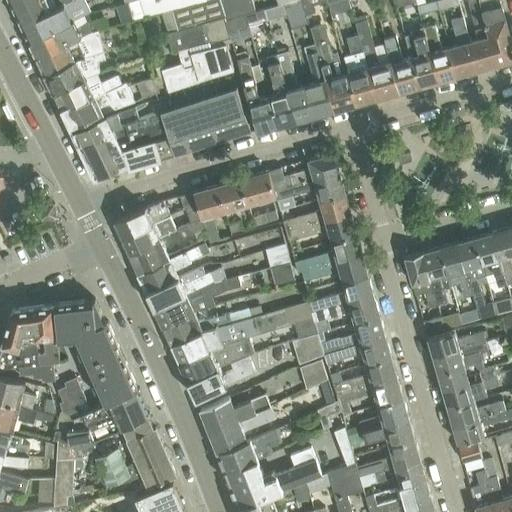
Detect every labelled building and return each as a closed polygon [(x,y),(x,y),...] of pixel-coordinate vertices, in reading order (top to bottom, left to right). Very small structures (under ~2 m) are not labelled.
[(10,0),(21,23),(52,8),(67,0),(10,0)] [(83,0),(67,0),(52,8),(21,23),(29,40),(68,21),(89,11),(83,0)] [(128,0),(133,17),(171,6),(192,0),(128,0)] [(222,14),(218,0),(192,0),(171,6),(177,28),(222,14)] [(224,19),(245,12),(256,9),(252,0),(218,0),(222,14),(224,19)] [(306,9),(303,0),(287,0),(283,1),(287,14),(306,9)] [(434,0),(427,2),(417,5),(420,13),(440,8),(438,0),(434,0)] [(438,0),(440,8),(441,9),(460,4),(459,0),(438,0)] [(479,36),(470,39),(479,68),(499,63),(484,9),(483,9),(480,0),(468,0),(472,12),(479,36)] [(480,0),(483,9),(484,9),(499,63),(511,58),(511,41),(500,0),(480,0)] [(268,19),(287,14),(283,1),(281,2),(265,7),(268,18),(268,19)] [(265,7),(256,9),(245,12),(248,24),(268,18),(265,7)] [(245,12),(224,19),(229,36),(230,41),(251,35),(248,24),(245,12)] [(68,21),(29,40),(37,57),(74,38),(83,34),(92,30),(84,14),(68,21)] [(186,49),(229,36),(224,19),(222,14),(177,28),(167,30),(174,52),(177,51),(186,49)] [(456,75),(479,68),(470,39),(463,14),(451,18),(458,43),(448,46),(456,75)] [(367,19),(357,21),(360,33),(378,97),(401,90),(393,62),(380,65),(367,19)] [(435,23),(423,26),(438,80),(456,75),(448,46),(442,47),(435,23)] [(412,51),(414,56),(422,84),(438,80),(423,26),(413,29),(414,32),(405,34),(408,46),(412,51)] [(74,38),(37,57),(45,73),(77,58),(83,56),(92,53),(103,50),(97,28),(92,30),(83,34),(74,38)] [(326,30),(313,33),(316,43),(335,109),(357,103),(349,72),(345,73),(343,65),(341,63),(338,52),(333,53),(326,30)] [(352,53),(344,55),(349,72),(357,103),(378,97),(360,33),(347,37),(352,53)] [(386,37),(393,62),(401,90),(422,84),(414,56),(402,59),(395,34),(386,37)] [(211,48),(187,55),(196,82),(235,70),(227,43),(211,48)] [(316,43),(305,46),(315,81),(307,84),(315,114),(335,109),(316,43)] [(180,61),(162,66),(166,81),(170,92),(197,84),(196,82),(187,55),(186,49),(177,51),(180,61)] [(77,58),(45,73),(54,92),(86,77),(97,71),(100,70),(98,60),(105,58),(103,50),(92,53),(83,56),(77,58)] [(296,120),(315,114),(307,84),(299,86),(291,57),(289,50),(278,53),(296,120)] [(276,92),(268,94),(277,125),(296,120),(278,53),(266,56),(268,63),(276,92)] [(237,59),(241,71),(257,131),(277,125),(268,94),(260,97),(252,68),(249,56),(237,59)] [(86,77),(54,92),(62,109),(94,94),(95,96),(124,83),(119,73),(102,81),(97,71),(86,77)] [(144,80),(150,95),(159,92),(153,76),(144,80)] [(94,94),(62,109),(71,127),(102,113),(136,101),(127,81),(124,83),(95,96),(94,94)] [(174,151),(175,154),(234,135),(233,132),(247,127),(248,131),(251,130),(236,83),(183,100),(166,106),(153,110),(138,115),(135,106),(108,115),(73,132),(95,177),(94,177),(94,178),(96,178),(128,163),(130,167),(161,158),(160,154),(174,151)] [(164,98),(151,102),(153,110),(166,106),(164,98)] [(511,99),(498,103),(501,113),(511,109),(511,99)] [(284,175),(281,165),(269,169),(275,188),(339,170),(334,151),(308,158),(311,167),(284,175)] [(401,162),(411,159),(412,159),(412,158),(412,157),(411,152),(410,151),(409,151),(408,151),(399,153),(399,154),(398,154),(398,155),(398,156),(399,160),(399,161),(400,162),(401,162)] [(269,169),(242,177),(249,203),(272,196),(277,195),(275,188),(269,169)] [(339,170),(275,188),(277,195),(280,208),(295,204),(292,193),(316,187),(319,198),(345,190),(339,170)] [(218,183),(225,209),(249,203),(242,177),(218,183)] [(198,200),(203,216),(225,209),(218,183),(195,190),(198,200)] [(180,194),(183,206),(198,200),(195,190),(180,194)] [(285,229),(305,224),(351,211),(345,190),(319,198),(322,209),(302,214),(284,219),(283,220),(285,229)] [(170,213),(164,199),(161,200),(146,206),(114,220),(121,235),(170,213)] [(191,222),(203,218),(203,216),(198,200),(183,206),(191,222)] [(41,204),(43,217),(56,215),(54,202),(41,204)] [(278,218),(276,209),(252,215),(255,225),(278,218)] [(331,239),(357,231),(351,211),(305,224),(285,229),(288,239),(308,234),(328,228),(331,239)] [(177,227),(170,213),(121,235),(128,251),(161,236),(160,235),(177,227)] [(206,227),(203,218),(191,222),(188,222),(177,227),(160,235),(161,236),(128,251),(138,271),(170,256),(165,246),(206,227)] [(230,232),(231,232),(243,228),(240,219),(228,222),(230,232)] [(511,236),(509,226),(493,231),(508,284),(511,296),(511,267),(508,254),(511,253),(511,236)] [(216,229),(207,232),(210,242),(219,239),(218,236),(216,229)] [(302,269),(316,264),(362,251),(357,231),(331,239),(333,249),(314,254),(293,260),(296,270),(302,269)] [(493,231),(474,236),(485,274),(493,272),(498,287),(508,284),(493,231)] [(474,236),(458,241),(473,293),(481,291),(477,276),(485,274),(474,236)] [(138,271),(146,290),(178,275),(175,268),(191,261),(190,259),(208,250),(206,246),(205,241),(170,257),(170,256),(138,271)] [(458,241),(440,246),(450,284),(459,282),(464,296),(473,293),(458,241)] [(270,267),(273,266),(290,261),(285,243),(273,246),(266,248),(270,267)] [(450,284),(440,246),(423,251),(438,303),(447,300),(443,286),(450,284)] [(340,269),(342,279),(368,272),(362,251),(316,264),(302,269),(304,279),(319,275),(340,269)] [(423,251),(405,256),(413,282),(412,282),(416,294),(425,291),(429,306),(438,303),(423,251)] [(295,280),(290,261),(273,266),(277,284),(295,280)] [(201,264),(178,275),(146,290),(155,307),(215,279),(216,280),(226,278),(220,265),(211,270),(204,272),(201,264)] [(369,275),(368,272),(342,279),(343,282),(345,290),(325,296),(309,301),(312,310),(374,293),(369,275)] [(155,307),(162,324),(194,309),(214,303),(212,295),(227,288),(240,284),(237,275),(226,278),(216,280),(215,279),(155,307)] [(351,310),(354,321),(380,313),(374,293),(312,310),(313,315),(315,321),(331,316),(351,310)] [(497,312),(511,307),(511,298),(511,296),(494,301),(497,312)] [(108,402),(138,388),(126,360),(108,319),(106,320),(96,298),(55,302),(58,337),(77,334),(106,400),(107,400),(108,402)] [(171,343),(179,361),(211,347),(248,335),(295,321),(313,315),(312,310),(309,301),(260,314),(203,328),(171,343)] [(480,317),(497,312),(494,301),(477,306),(477,308),(480,317)] [(58,337),(55,302),(16,307),(11,311),(0,352),(0,366),(19,365),(55,361),(60,361),(58,337)] [(198,318),(194,309),(162,324),(171,343),(203,328),(260,314),(258,306),(229,312),(198,318)] [(473,310),(460,313),(462,322),(476,318),(480,317),(477,308),(473,310)] [(324,351),(339,347),(386,334),(380,313),(354,321),(357,331),(321,341),(321,342),(324,351)] [(460,313),(442,318),(445,327),(462,322),(460,313)] [(295,321),(299,337),(318,331),(315,321),(313,315),(295,321)] [(441,315),(423,320),(427,332),(445,327),(442,318),(441,315)] [(455,328),(428,336),(433,354),(487,339),(484,329),(457,337),(455,328)] [(324,351),(321,342),(321,341),(318,331),(299,337),(293,339),(296,350),(300,362),(325,353),(324,351)] [(366,362),(392,355),(386,334),(339,347),(324,351),(325,353),(327,362),(343,357),(363,352),(366,362)] [(188,380),(220,365),(233,360),(252,353),(254,352),(248,335),(211,347),(179,361),(188,380)] [(487,339),(433,354),(438,371),(481,358),(479,351),(489,348),(487,339)] [(220,365),(188,380),(196,397),(256,370),(249,354),(233,360),(236,367),(223,373),(220,365)] [(340,369),(330,372),(337,392),(398,375),(392,355),(366,362),(369,372),(343,380),(340,369)] [(319,382),(328,378),(322,358),(301,366),(307,388),(319,382)] [(481,358),(438,371),(443,388),(496,373),(494,365),(484,368),(481,358)] [(55,361),(19,365),(20,375),(33,374),(33,378),(42,377),(42,380),(56,379),(55,361)] [(0,373),(0,398),(32,407),(35,395),(24,392),(27,381),(0,373)] [(498,382),(496,373),(443,388),(448,406),(475,398),(488,395),(485,386),(498,382)] [(65,399),(60,401),(62,409),(74,417),(84,413),(79,402),(87,398),(88,398),(78,375),(66,380),(68,384),(60,387),(65,399)] [(403,396),(398,375),(337,392),(339,399),(342,410),(343,413),(350,411),(347,400),(375,392),(378,403),(403,396)] [(328,378),(319,382),(326,405),(335,401),(328,378)] [(84,413),(74,417),(76,421),(77,426),(90,425),(96,438),(123,426),(150,414),(138,388),(108,402),(92,409),(84,413)] [(230,395),(200,407),(209,430),(271,404),(266,392),(234,404),(230,395)] [(349,433),(363,429),(409,416),(403,396),(378,403),(381,414),(361,420),(362,424),(347,428),(349,433)] [(0,424),(14,428),(17,418),(17,417),(35,422),(35,419),(40,420),(52,419),(54,413),(43,410),(32,407),(0,398),(0,424)] [(448,406),(453,423),(505,408),(503,400),(477,408),(475,398),(448,406)] [(328,415),(342,410),(339,399),(335,401),(326,405),(318,408),(324,428),(331,425),(328,415)] [(217,450),(247,438),(243,430),(276,417),(271,404),(209,430),(217,450)] [(511,406),(505,408),(453,423),(458,441),(485,433),(483,426),(508,419),(511,417),(511,406)] [(142,469),(169,456),(156,425),(154,426),(150,415),(151,415),(150,414),(123,426),(128,438),(137,459),(127,464),(119,445),(97,454),(109,481),(119,477),(120,480),(132,476),(142,469)] [(415,437),(409,416),(363,429),(349,433),(349,434),(351,442),(352,445),(387,435),(390,444),(415,437)] [(55,428),(53,437),(58,438),(83,444),(96,438),(90,425),(77,426),(68,427),(55,428)] [(217,450),(224,469),(258,456),(272,451),(270,445),(282,440),(277,426),(247,438),(217,450)] [(349,434),(349,433),(347,428),(347,426),(336,430),(339,438),(349,434)] [(0,450),(5,452),(29,454),(30,443),(21,443),(22,436),(0,429),(0,450)] [(498,446),(511,442),(511,430),(495,435),(498,446)] [(351,442),(349,434),(339,438),(342,446),(351,442)] [(361,475),(375,471),(421,458),(415,437),(390,444),(393,455),(372,460),(358,464),(361,475)] [(57,457),(56,475),(56,477),(55,493),(55,497),(67,495),(72,493),(74,457),(83,457),(83,444),(61,438),(58,438),(57,457)] [(478,440),(460,444),(459,445),(463,460),(464,460),(482,455),(478,440)] [(54,444),(46,442),(45,456),(53,456),(54,444)] [(352,445),(351,442),(342,446),(345,455),(354,451),(352,445)] [(258,498),(307,480),(322,474),(311,446),(290,453),(295,465),(266,476),(258,456),(224,469),(238,505),(258,498)] [(0,469),(1,469),(2,464),(28,466),(29,454),(5,452),(0,450),(0,469)] [(345,455),(349,465),(357,462),(354,451),(345,455)] [(483,457),(486,468),(498,511),(511,511),(511,494),(503,497),(492,455),(483,457)] [(172,476),(177,474),(169,456),(142,469),(132,476),(120,480),(122,483),(129,480),(131,484),(135,483),(138,488),(149,486),(172,476)] [(375,471),(361,475),(363,485),(398,475),(402,487),(427,480),(421,458),(375,471)] [(354,511),(349,492),(364,488),(361,475),(358,464),(357,462),(349,465),(329,472),(333,483),(336,496),(340,511),(354,511)] [(477,511),(498,511),(486,468),(476,471),(480,483),(471,486),(477,511)] [(0,493),(2,487),(24,493),(29,477),(1,469),(0,469),(0,493)] [(329,472),(322,474),(307,480),(310,491),(333,483),(329,472)] [(187,511),(173,479),(136,495),(143,511),(50,511),(50,509),(48,506),(48,504),(11,511),(187,511)] [(366,494),(370,511),(384,511),(432,498),(427,480),(402,487),(404,496),(384,502),(377,504),(374,492),(366,494)] [(306,482),(292,486),(295,495),(309,491),(306,482)] [(55,497),(54,506),(67,505),(74,503),(72,493),(67,495),(55,497)] [(263,511),(258,498),(238,505),(240,511),(263,511)] [(436,511),(432,498),(384,511),(436,511)]
